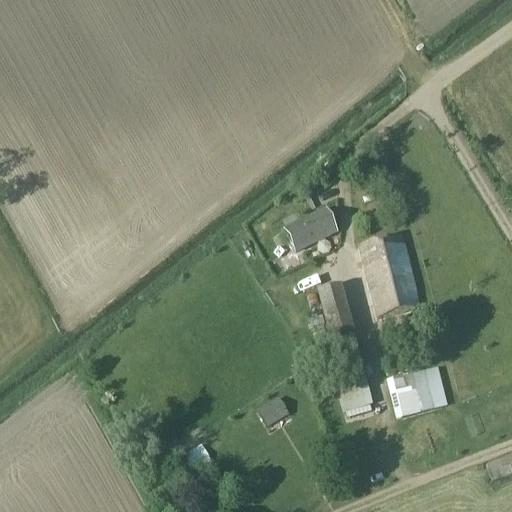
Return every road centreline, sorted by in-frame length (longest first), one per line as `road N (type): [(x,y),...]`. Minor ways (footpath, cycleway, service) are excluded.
road 1 (unclassified): [(353,149),(511,27)]
road 2 (track): [(346,511),(511,447)]
road 3 (track): [(511,234),(426,92)]
